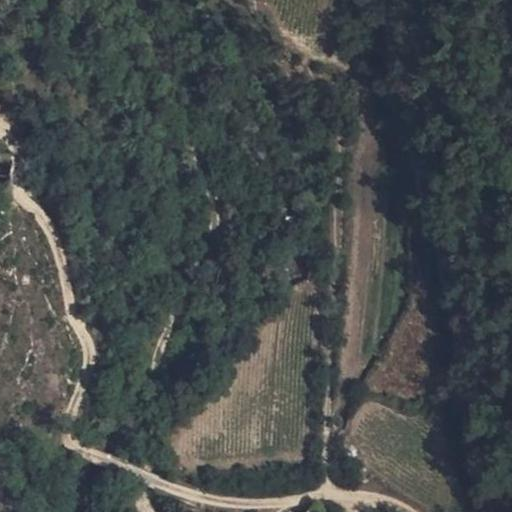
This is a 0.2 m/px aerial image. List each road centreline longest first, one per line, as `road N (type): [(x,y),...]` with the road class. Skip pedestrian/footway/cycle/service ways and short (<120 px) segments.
road 1 (track): [(86,441),(73,408),(91,352),(50,236),(0,136)]
road 2 (track): [(165,511),(145,491),(146,431),(157,348),(195,261)]
road 3 (track): [(355,485),(238,502),(159,471)]
